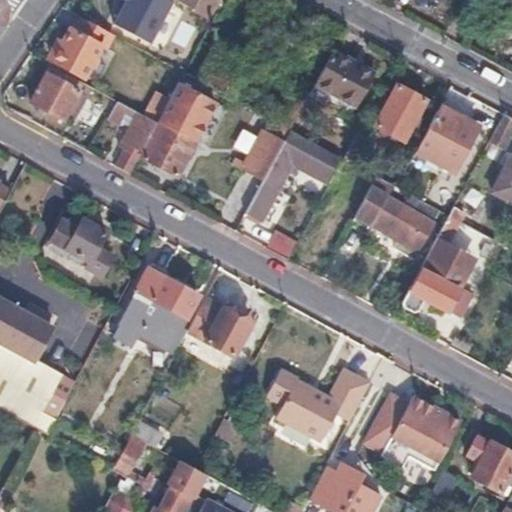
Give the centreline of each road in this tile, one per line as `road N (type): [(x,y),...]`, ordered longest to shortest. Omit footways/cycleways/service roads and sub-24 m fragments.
road 1 (residential): [(511,403),(0,127)]
road 2 (residential): [(331,0),(511,97)]
